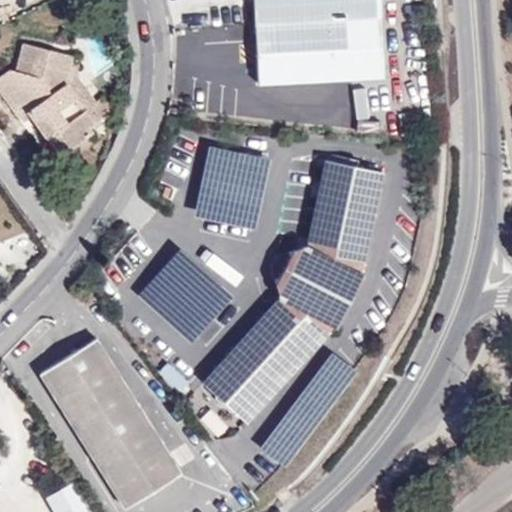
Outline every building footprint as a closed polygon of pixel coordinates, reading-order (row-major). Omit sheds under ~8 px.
[(380,0),(253,0),(257,84),(385,76),(380,0)] [(65,83),(72,56),(24,44),(16,71),(8,69),(0,75),(0,89),(19,117),(28,111),(60,156),(92,132),(89,128),(94,124),(65,83)] [(80,58),(72,56),(65,83),(94,124),(103,118),(105,120),(115,112),(103,96),(93,104),(74,77),(80,58)] [(196,209),(257,222),(273,152),(211,139),(196,209)] [(280,275),(273,278),(279,297),(202,382),(246,421),(333,325),(337,327),(363,275),(360,273),(383,172),(325,160),(306,245),(288,250),(289,258),(280,275)] [(270,269),(273,278),(280,275),(289,258),(288,250),(277,253),(270,269)] [(68,355),(41,372),(125,507),(181,473),(96,337),(68,355)] [(46,351),(41,372),(68,355),(46,351)] [(89,511),(71,481),(45,497),(53,511),(89,511)]
